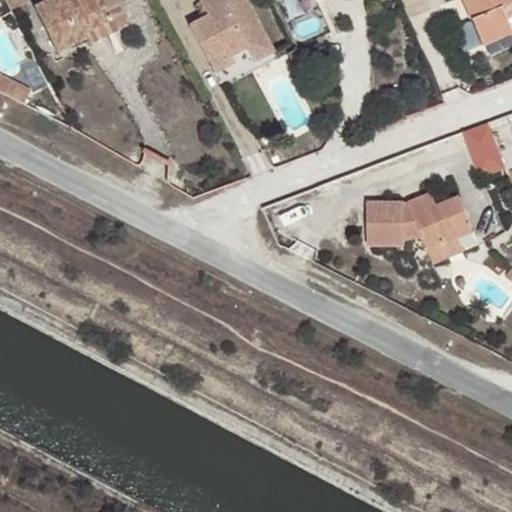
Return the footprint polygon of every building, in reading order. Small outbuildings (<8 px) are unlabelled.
[(6,0),(11,9),(27,4),(26,1),(29,0),(126,0),(127,0),(128,0),(6,0)] [(107,13),(118,7),(114,0),(76,0),(70,3),(68,0),(54,0),(39,8),(60,53),(90,39),(87,35),(112,23),(107,13)] [(228,51),(232,59),(249,49),(256,64),(276,52),(248,0),(199,0),(210,19),(191,28),(208,60),(228,51)] [(423,0),(397,0),(407,19),(427,9),(423,0)] [(511,23),(505,7),(511,4),(511,0),(464,0),(485,45),(511,32),(511,23)] [(128,28),(118,7),(107,13),(112,23),(87,35),(90,39),(92,45),(128,28)] [(10,33),(0,38),(0,53),(10,72),(26,63),(10,33)] [(236,65),(232,59),(228,51),(208,60),(216,75),(236,65)] [(0,87),(25,101),(32,88),(0,70),(0,87)] [(481,177),(508,166),(490,121),(462,132),(481,177)] [(428,211),(439,206),(434,195),(424,198),(428,211)] [(451,220),(468,214),(462,199),(439,206),(428,211),(424,198),(411,203),(412,209),(405,211),(404,204),(370,203),(368,247),(405,247),(405,240),(425,239),(429,253),(459,241),(451,220)] [(477,234),(468,214),(451,220),(459,241),(477,234)] [(465,253),(459,241),(429,253),(434,265),(465,253)]
